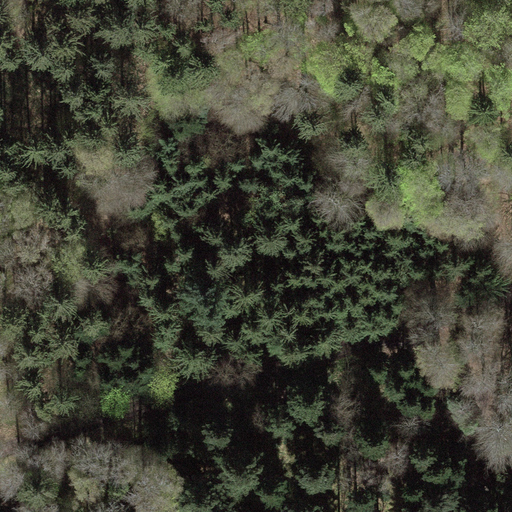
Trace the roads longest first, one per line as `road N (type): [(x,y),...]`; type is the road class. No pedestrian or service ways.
road 1 (track): [(511,290),(0,454)]
road 2 (track): [(482,511),(506,293)]
